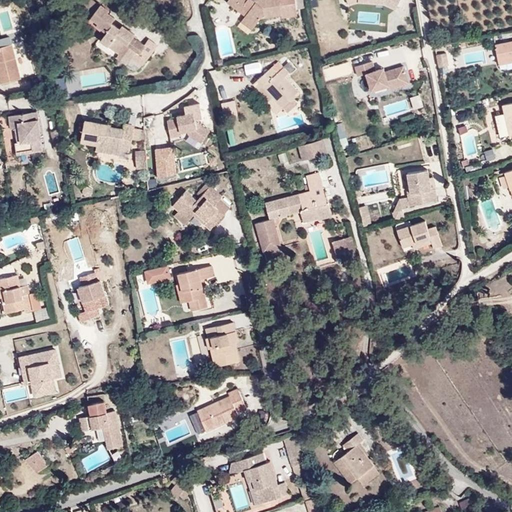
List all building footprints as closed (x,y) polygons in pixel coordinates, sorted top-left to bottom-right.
[(154,45),(144,38),(146,36),(119,17),(120,14),(107,5),(105,8),(92,0),(83,13),(101,26),(99,29),(111,38),(107,43),(126,56),(138,64),(141,60),(145,54),(155,61),(165,47),(157,41),(154,45)] [(294,0),(266,0),(254,3),(250,0),(229,0),(227,4),(233,9),(238,3),(249,12),(241,23),(251,31),(260,20),(280,17),(281,20),(297,18),(296,12),(294,0)] [(303,11),(301,0),(294,0),(296,12),(303,11)] [(346,0),(348,5),(357,3),(383,4),(395,10),(399,0),(346,0)] [(249,12),(238,3),(233,9),(245,18),(249,12)] [(511,54),(511,41),(497,45),(500,58),(511,54)] [(0,85),(0,86),(21,80),(11,46),(0,49),(0,85)] [(446,51),(436,52),(437,66),(447,65),(446,51)] [(155,61),(145,54),(141,60),(151,67),(155,61)] [(511,54),(500,58),(502,66),(511,63),(511,54)] [(134,70),(138,64),(126,56),(122,63),(134,70)] [(354,67),(357,76),(365,74),(370,93),(389,87),(390,90),(409,84),(403,66),(384,72),(383,68),(375,71),(372,62),(354,67)] [(274,69),(270,64),(251,82),(266,99),(269,96),(280,107),(281,106),(291,96),(296,92),(280,75),(274,69)] [(279,65),(274,69),(280,75),(285,71),(279,65)] [(61,76),(54,79),(59,87),(65,84),(61,76)] [(217,95),(220,106),(227,104),(224,93),(217,95)] [(286,110),(295,101),(291,96),(281,106),(286,110)] [(511,102),(503,105),(505,113),(509,133),(510,137),(511,136),(511,102)] [(205,120),(202,103),(187,106),(188,112),(179,114),(180,118),(171,120),(174,138),(184,136),(183,132),(189,131),(190,136),(204,144),(213,132),(200,123),(198,123),(198,120),(205,120)] [(45,155),(40,113),(10,118),(12,131),(20,130),(23,143),(14,145),(16,160),(45,155)] [(509,133),(505,113),(495,116),(500,136),(509,133)] [(138,144),(142,125),(131,123),(129,131),(117,128),(117,125),(91,120),(86,143),(102,146),(100,152),(115,155),(117,147),(129,150),(130,143),(138,144)] [(457,125),(458,133),(467,131),(466,124),(457,125)] [(323,147),(319,133),(305,137),(310,151),(323,147)] [(310,151),(305,137),(293,140),(298,155),(310,151)] [(127,158),(129,150),(117,147),(115,155),(127,158)] [(498,158),(494,148),(483,152),(487,161),(498,158)] [(135,168),(145,168),(144,149),(134,149),(135,168)] [(176,173),(173,149),(155,151),(157,179),(176,173)] [(195,154),(196,164),(204,164),(204,153),(195,154)] [(465,171),(481,167),(479,162),(464,165),(465,171)] [(437,201),(435,189),(431,189),(430,176),(428,169),(407,172),(410,193),(407,193),(409,205),(437,201)] [(319,183),(316,171),(303,174),(306,186),(261,197),(265,214),(251,217),(258,246),(262,245),(260,237),(273,234),(268,212),(296,206),(299,216),(313,212),(313,210),(325,207),(323,197),(320,198),(317,184),(319,183)] [(223,212),(214,203),(221,195),(208,184),(196,199),(187,190),(173,205),(189,218),(194,213),(204,223),(209,227),(223,212)] [(402,208),(409,207),(409,205),(408,196),(401,197),(391,212),(393,219),(404,216),(402,208)] [(366,206),(359,208),(363,226),(371,224),(366,206)] [(185,222),(189,218),(179,210),(176,214),(185,222)] [(204,223),(194,213),(189,218),(200,228),(204,223)] [(442,245),(435,226),(428,228),(425,221),(397,230),(403,247),(430,238),(431,243),(433,248),(442,245)] [(353,252),(346,230),(328,235),(335,258),(353,252)] [(275,242),(273,234),(260,237),(262,245),(275,242)] [(431,243),(430,238),(413,244),(414,249),(431,243)] [(204,289),(201,280),(207,278),(216,275),(213,265),(178,273),(181,284),(185,302),(185,304),(188,303),(190,312),(208,308),(204,289)] [(169,266),(146,271),(148,282),(172,276),(169,266)] [(37,291),(34,278),(26,280),(24,269),(4,274),(6,288),(8,287),(14,312),(31,308),(28,293),(37,291)] [(88,291),(107,286),(104,277),(86,282),(88,291)] [(185,302),(181,284),(176,285),(180,303),(185,302)] [(113,313),(107,286),(82,292),(88,317),(80,319),(82,327),(104,322),(103,315),(113,313)] [(41,307),(37,291),(28,293),(31,308),(31,310),(41,307)] [(73,295),(75,309),(81,307),(79,294),(73,295)] [(240,361),(236,344),(240,343),(235,322),(207,328),(209,337),(205,338),(209,353),(215,352),(219,367),(240,361)] [(65,376),(60,348),(34,354),(36,365),(35,365),(38,382),(40,394),(60,391),(58,378),(65,376)] [(219,367),(215,352),(209,353),(213,368),(219,367)] [(30,383),(38,382),(35,365),(36,365),(34,354),(25,356),(30,383)] [(2,387),(3,400),(26,398),(24,384),(2,387)] [(237,416),(235,412),(244,408),(235,386),(225,390),(226,395),(192,410),(201,431),(237,416)] [(108,414),(106,402),(91,405),(93,417),(108,414)] [(114,417),(116,427),(104,430),(108,449),(123,446),(116,412),(108,414),(109,418),(114,417)] [(116,427),(114,417),(109,418),(108,414),(93,417),(96,431),(104,430),(116,427)] [(96,431),(93,417),(85,419),(88,433),(96,431)] [(294,466),(309,461),(300,432),(285,436),(294,466)] [(374,463),(358,443),(362,439),(357,433),(343,443),(348,449),(341,455),(357,478),(374,463)] [(111,455),(116,462),(123,459),(118,451),(111,455)] [(29,459),(40,471),(47,464),(36,452),(29,459)] [(277,498),(265,460),(259,462),(255,453),(230,461),(233,473),(243,470),(249,468),(253,479),(262,476),(265,486),(256,489),(261,503),(277,498)] [(357,478),(341,455),(334,461),(351,483),(357,478)] [(224,475),(233,473),(230,461),(226,462),(224,475)] [(309,461),(294,466),(298,477),(312,473),(309,461)] [(362,484),(380,470),(374,463),(357,478),(362,484)] [(243,470),(247,481),(253,479),(249,468),(243,470)] [(208,476),(207,476),(202,478),(200,478),(203,487),(211,484),(208,476)] [(265,486),(262,476),(253,479),(256,489),(265,486)] [(256,489),(253,479),(247,481),(255,504),(261,503),(256,489)] [(285,495),(280,480),(272,482),(277,498),(285,495)] [(306,497),(318,493),(315,483),(303,488),(306,497)] [(176,496),(181,490),(174,484),(167,492),(175,498),(176,496)] [(181,490),(176,496),(181,500),(186,494),(181,490)] [(323,511),(319,497),(306,501),(308,511),(323,511)] [(469,497),(459,500),(462,511),(465,511),(473,510),(469,497)]
